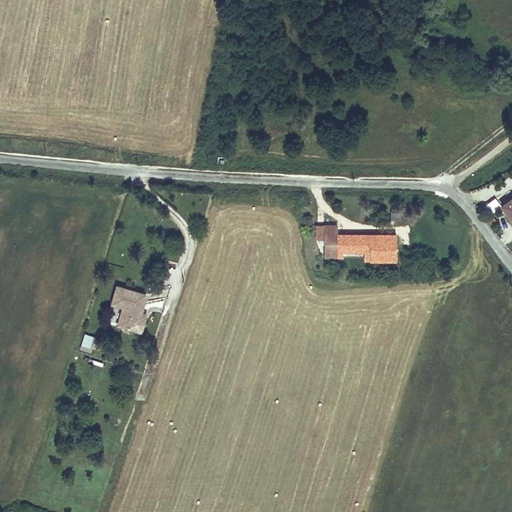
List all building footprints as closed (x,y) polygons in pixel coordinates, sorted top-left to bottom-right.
[(511,197),(502,205),(511,218),(511,197)] [(485,218),(491,227),(497,223),(491,214),(485,218)] [(396,235),(338,235),(338,226),(317,226),(317,238),(324,238),(324,257),(331,257),(331,250),(338,250),(338,257),(343,257),(343,250),(365,250),(365,260),(397,260),(396,235)] [(139,318),(146,294),(117,286),(113,303),(125,307),(120,325),(141,331),(144,319),(139,318)] [(94,337),(85,334),(82,345),(91,348),(94,337)]
